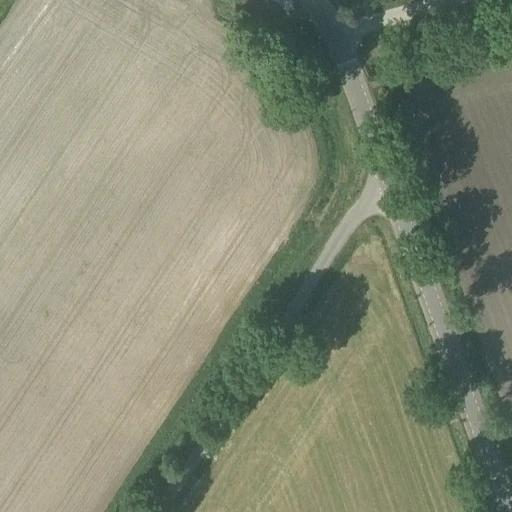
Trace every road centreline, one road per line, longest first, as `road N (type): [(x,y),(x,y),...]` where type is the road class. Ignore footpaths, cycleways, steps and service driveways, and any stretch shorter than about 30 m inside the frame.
road 1 (unclassified): [(160,511),(389,176)]
road 2 (tertiary): [(510,511),(389,176)]
road 3 (tertiary): [(389,176),(338,32),(314,0)]
